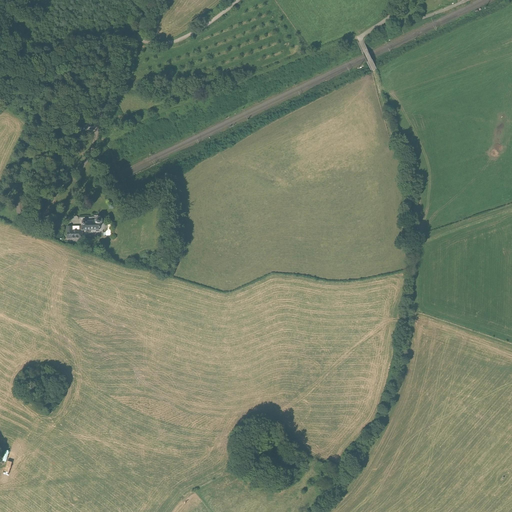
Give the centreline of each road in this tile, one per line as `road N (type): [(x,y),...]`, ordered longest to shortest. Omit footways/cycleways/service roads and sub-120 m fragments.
road 1 (track): [(404,317),(275,412),(245,423),(223,471),(189,487)]
road 2 (track): [(358,36),(148,117),(110,140)]
road 3 (unclassified): [(5,100),(77,50),(126,39),(178,40),(237,0)]
road 4 (track): [(390,16),(358,36),(390,135)]
